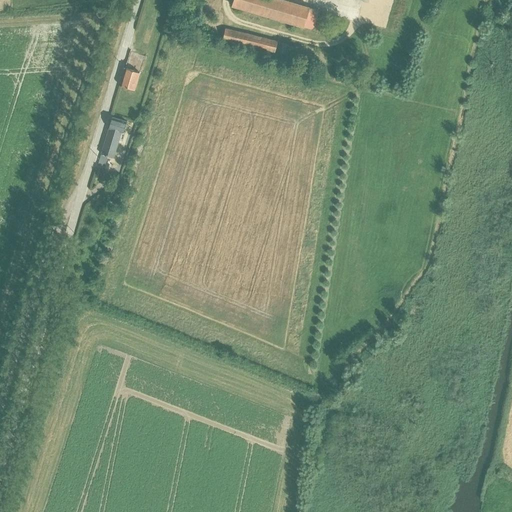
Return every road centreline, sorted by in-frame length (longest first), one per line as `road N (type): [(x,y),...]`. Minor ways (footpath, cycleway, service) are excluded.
road 1 (tertiary): [(0,469),(139,0)]
road 2 (track): [(333,304),(356,317),(382,314),(404,287),(423,238),(451,67),(426,27),(391,13)]
road 3 (track): [(377,56),(324,361),(311,374)]
road 4 (track): [(80,196),(49,251),(0,410)]
road 5 (track): [(311,374),(148,294)]
